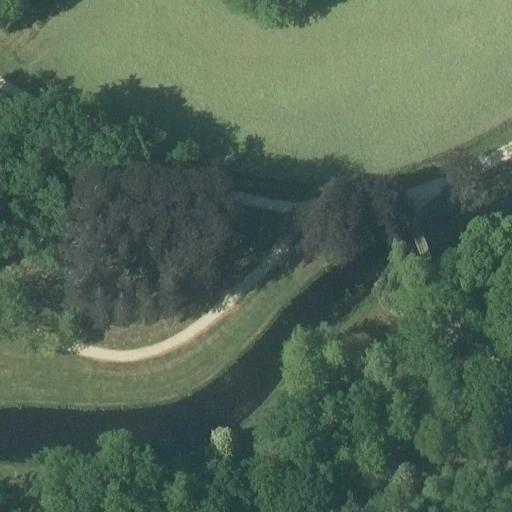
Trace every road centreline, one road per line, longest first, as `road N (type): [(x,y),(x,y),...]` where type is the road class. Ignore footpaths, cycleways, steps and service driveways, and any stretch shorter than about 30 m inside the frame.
road 1 (track): [(0,318),(115,358),(175,342),(218,314),(308,208)]
road 2 (track): [(308,208),(187,187),(0,78)]
